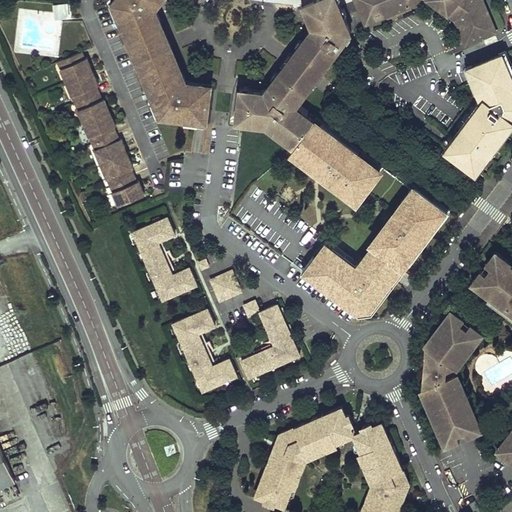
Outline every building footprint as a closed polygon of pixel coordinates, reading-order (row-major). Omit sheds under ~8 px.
[(156,6),(160,0),(117,0),(115,3),(162,113),(186,116),(197,118),(198,113),(207,115),(210,89),(198,88),(199,81),(186,80),(174,49),(170,51),(164,37),(168,35),(156,6)] [(351,31),(339,0),(338,0),(314,0),(309,2),(318,24),(320,28),(317,32),(294,62),(268,96),(241,94),(238,119),(263,122),(294,146),(293,147),(318,166),(315,171),(319,174),(321,171),(326,176),(324,178),(329,181),(331,178),(350,193),(352,190),(360,196),(379,171),(362,158),(363,156),(346,143),(344,145),(313,121),(315,119),(306,114),(295,106),(297,103),(301,97),(298,95),(301,90),(304,93),(311,84),(315,78),(319,74),(351,31)] [(356,0),(366,23),(422,0),(428,0),(455,21),(465,44),(496,32),(482,0),(356,0)] [(53,2),(53,16),(67,15),(67,2),(53,2)] [(266,90),(242,87),(241,94),(268,96),(294,62),(317,32),(320,28),(318,24),(309,2),(304,4),(313,26),(289,59),(266,90)] [(162,113),(115,3),(110,5),(157,114),(162,113)] [(174,49),(168,35),(164,37),(170,51),(174,49)] [(103,99),(96,84),(98,83),(87,57),(85,57),(81,50),(57,61),(119,205),(146,194),(140,180),(138,181),(132,167),(134,166),(122,139),(120,140),(114,126),(116,125),(105,99),(103,99)] [(511,74),(508,65),(504,53),(471,67),(476,78),(474,79),(483,102),(480,106),(481,107),(467,125),(466,125),(449,147),(472,165),(481,153),(482,154),(484,151),(488,154),(511,122),(511,74)] [(476,78),(471,67),(465,69),(470,80),(474,79),(476,78)] [(306,114),(308,111),(297,103),(295,106),(306,114)] [(207,115),(198,113),(197,118),(186,116),(185,120),(206,123),(207,116),(207,115)] [(488,154),(484,151),(482,154),(481,153),(472,165),(477,168),(488,154)] [(413,185),(394,210),(399,213),(418,189),(413,185)] [(444,210),(418,189),(399,213),(394,210),(391,214),(394,215),(389,221),(387,219),(384,223),(387,225),(389,228),(377,244),(363,262),(360,266),(358,265),(352,265),(341,256),(340,257),(329,249),(323,244),(304,269),(321,282),(321,283),(335,294),(335,293),(344,299),(342,302),(347,307),(351,303),(356,308),(369,307),(383,289),(388,282),(387,282),(402,263),(414,247),(415,248),(428,230),(444,210)] [(360,196),(352,190),(350,193),(357,199),(360,196)] [(428,230),(431,233),(447,212),(444,210),(428,230)] [(167,216),(133,231),(163,299),(197,284),(189,266),(176,272),(173,273),(158,241),(162,240),(175,234),(167,216)] [(387,225),(374,242),(377,244),(389,228),(387,225)] [(415,248),(418,250),(431,233),(428,230),(415,248)] [(176,272),(162,240),(158,241),(173,273),(176,272)] [(374,242),(360,259),(363,262),(377,244),(374,242)] [(341,256),(343,253),(332,245),(329,249),(340,257),(341,256)] [(402,263),(405,266),(418,250),(415,248),(414,247),(402,263)] [(507,263),(508,262),(510,260),(495,248),(490,255),(494,259),(496,255),(507,263)] [(343,253),(341,256),(352,265),(351,260),(343,253)] [(511,264),(508,262),(507,263),(496,255),(494,259),(490,255),(477,273),(481,276),(477,280),(488,289),(487,290),(490,292),(487,296),(493,301),(496,297),(503,302),(500,306),(497,309),(507,317),(510,313),(511,310),(511,264)] [(205,259),(198,262),(202,270),(208,267),(205,259)] [(383,289),(386,292),(405,266),(402,263),(387,282),(388,282),(383,289)] [(233,269),(209,279),(219,303),(243,293),(233,269)] [(321,282),(304,269),(302,272),(319,285),(321,283),(321,282)] [(481,276),(477,273),(471,281),(485,293),(487,290),(488,289),(477,280),(481,276)] [(321,283),(319,285),(342,302),(344,299),(335,293),(335,294),(321,283)] [(351,303),(347,307),(355,313),(370,312),(386,292),(383,289),(369,307),(356,308),(351,303)] [(496,297),(493,301),(500,306),(503,302),(496,297)] [(249,317),(255,314),(252,308),(258,305),(255,299),(244,305),(249,317)] [(279,303),(260,312),(266,325),(274,345),(254,353),(241,359),(249,377),(301,354),(279,303)] [(252,308),(255,314),(260,312),(258,305),(252,308)] [(208,307),(173,322),(203,390),(237,375),(229,357),(212,365),(198,333),(216,325),(208,307)] [(439,323),(442,326),(450,314),(455,318),(458,314),(451,308),(439,323)] [(476,323),(462,313),(461,316),(458,314),(455,318),(450,314),(442,326),(437,332),(431,340),(428,337),(423,344),(419,387),(422,394),(426,393),(430,402),(433,409),(437,419),(440,426),(446,439),(451,437),(452,441),(472,432),(471,428),(477,426),(472,413),(468,405),(464,396),(461,388),(457,379),(452,368),(457,360),(464,352),(468,346),(477,335),(473,331),(476,327),(474,326),(476,323)] [(274,345),(266,325),(262,326),(269,343),(253,349),(254,353),(274,345)] [(471,348),(483,333),(476,327),(473,331),(477,335),(468,346),(471,348)] [(437,332),(434,329),(428,337),(431,340),(437,332)] [(464,352),(457,360),(461,362),(467,354),(464,352)] [(279,431),(254,495),(285,507),(288,497),(292,487),(296,477),(300,478),(308,457),(328,449),(327,445),(338,440),(347,436),(355,433),(351,424),(354,423),(349,412),(346,413),(343,404),(279,431)] [(475,411),(472,413),(477,426),(471,428),(472,432),(482,427),(475,411)] [(363,430),(355,433),(358,441),(362,450),(366,460),(362,462),(372,484),(364,504),(367,505),(363,511),(399,511),(407,492),(410,484),(383,420),(373,424),(372,421),(361,426),(363,430)] [(451,437),(446,439),(440,426),(437,428),(444,444),(452,441),(451,437)] [(507,447),(503,444),(511,433),(508,431),(497,445),(504,451),(507,447)] [(511,431),(511,433),(503,444),(507,447),(504,451),(511,456),(511,431)] [(338,440),(327,445),(328,449),(339,444),(338,440)] [(0,447),(0,488),(14,482),(0,447)] [(475,500),(469,503),(474,511),(480,511),(481,511),(475,500)]
